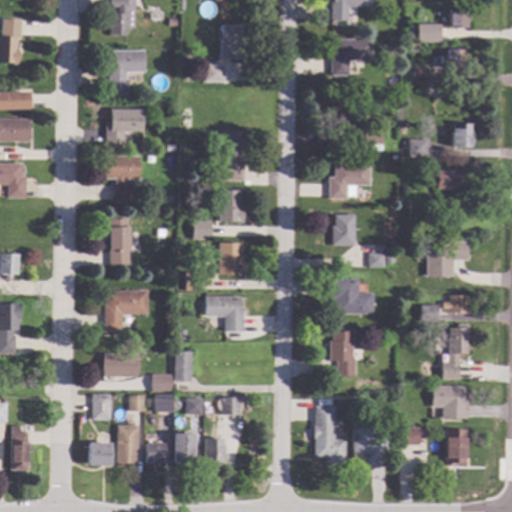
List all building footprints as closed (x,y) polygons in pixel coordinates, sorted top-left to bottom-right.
[(133,0),(133,31),(125,31),(125,37),(107,37),(107,15),(115,15),(115,8),(107,8),(107,0),(133,0)] [(371,0),(371,8),(347,8),(347,22),(329,22),(329,0),(371,0)] [(466,17),(469,17),(469,22),(467,22),(467,29),(447,29),(447,10),(466,10),(466,17)] [(18,39),(14,39),(14,47),(17,47),(17,66),(0,65),(0,21),(18,21),(18,39)] [(241,38),(242,38),(242,59),(219,59),(219,27),(241,27),(241,38)] [(436,38),(421,38),(421,27),(436,27),(436,38)] [(371,62),(356,62),(356,70),(348,70),(348,77),(329,78),(329,55),(335,55),(335,40),(370,40),(371,62)] [(418,53),(409,53),(409,43),(418,43),(418,53)] [(467,64),(466,64),(466,70),(445,69),(445,64),(439,64),(439,57),(446,57),(446,50),(467,50),(467,64)] [(143,74),(123,74),(123,81),(127,81),(127,97),(107,97),(107,51),(143,51),(143,74)] [(223,83),(203,83),(203,66),(223,66),(223,83)] [(427,80),(412,80),(412,68),(427,68),(427,80)] [(28,109),(0,109),(0,92),(28,93),(28,109)] [(362,126),(382,126),(383,152),(363,153),(362,128),(334,129),(333,99),(361,98),(362,126)] [(140,133),(122,133),(122,146),(102,146),(102,122),(107,122),(107,110),(140,110),(140,133)] [(28,144),(0,143),(0,119),(28,120),(28,144)] [(470,134),(471,134),(472,150),(452,150),(451,124),(470,124),(470,134)] [(240,161),(242,161),(242,181),(211,181),(211,160),(216,160),(217,131),(240,131),(240,161)] [(427,159),(407,159),(407,140),(426,140),(427,159)] [(173,153),(164,153),(163,145),(173,145),(173,153)] [(137,180),(122,180),(122,184),(131,184),(131,204),(111,204),(111,184),(113,184),(113,180),(101,180),(101,157),(137,157),(137,180)] [(19,178),(22,178),(22,200),(4,200),(4,186),(0,186),(0,165),(19,165),(19,178)] [(368,187),(345,187),(345,201),(326,201),(326,178),(332,178),(332,165),(368,165),(368,187)] [(461,174),(466,174),(467,187),(462,187),(462,190),(434,190),(434,186),(423,187),(423,172),(461,172),(461,174)] [(239,208),(241,208),(242,223),(217,223),(217,191),(239,191),(239,208)] [(353,247),(330,247),(330,227),(333,227),(333,216),(352,216),(353,247)] [(127,267),(106,267),(105,220),(125,220),(127,267)] [(209,241),(190,241),(190,221),(209,221),(209,241)] [(164,230),(163,238),(155,238),(155,230),(164,230)] [(467,262),(451,262),(451,278),(440,278),(440,287),(429,287),(428,279),(424,279),(423,243),(466,242),(467,262)] [(238,259),(241,259),(240,276),(216,276),(216,244),(239,244),(238,259)] [(384,268),(366,269),(366,252),(384,252),(384,268)] [(0,255),(15,255),(15,275),(10,275),(10,280),(3,280),(3,276),(0,276),(0,255)] [(392,264),(384,264),(384,256),(392,256),(392,264)] [(199,292),(182,292),(182,273),(199,273),(199,292)] [(356,294),(371,294),(371,316),(333,315),(333,302),(328,302),(328,280),(356,280),(356,294)] [(145,315),(119,315),(119,332),(101,332),(101,306),(103,306),(103,292),(145,292),(145,315)] [(465,303),(469,303),(469,315),(446,315),(446,310),(440,310),(440,303),(447,303),(447,294),(465,294),(465,303)] [(238,311),(240,311),(240,333),(222,333),(222,318),(202,318),(202,298),(238,298),(238,311)] [(18,322),(16,322),(16,333),(11,333),(11,337),(13,337),(13,355),(0,355),(0,305),(18,305),(18,322)] [(436,322),(419,322),(419,306),(436,306),(436,322)] [(406,328),(402,333),(397,329),(401,324),(406,328)] [(466,356),(457,356),(457,381),(439,381),(439,364),(446,364),(446,339),(448,339),(448,329),(456,329),(456,326),(466,326),(466,356)] [(350,357),(352,357),(352,360),(353,360),(353,376),(334,376),(334,363),(327,363),(327,342),(330,342),(330,334),(350,333),(350,357)] [(187,382),(173,382),(173,354),(188,354),(187,382)] [(135,379),(101,378),(101,355),(135,356),(135,379)] [(169,376),(169,393),(149,392),(149,375),(169,376)] [(462,401),(465,401),(465,420),(439,420),(439,409),(429,409),(429,387),(462,387),(462,401)] [(108,421),(89,422),(89,396),(107,395),(108,421)] [(169,413),(151,413),(152,395),(170,395),(169,413)] [(142,413),(126,413),(126,397),(141,397),(142,413)] [(238,416),(219,417),(218,398),(238,398),(238,416)] [(199,415),(182,415),(182,399),(199,399),(199,415)] [(332,441),(343,441),(343,464),(324,464),(324,459),(312,459),(312,440),(311,440),(311,426),(312,426),(312,408),(332,408),(332,441)] [(371,438),(385,437),(385,464),(364,464),(364,458),(351,458),(350,422),(370,422),(371,438)] [(136,464),(114,465),(114,427),(135,426),(136,464)] [(19,434),(25,434),(25,444),(28,444),(29,466),(26,466),(26,471),(8,471),(8,434),(9,434),(9,427),(19,427),(19,434)] [(417,446),(396,446),(396,427),(418,427),(417,446)] [(465,465),(442,465),(443,430),(465,430),(465,465)] [(191,465),(188,465),(189,469),(174,469),(174,464),(173,464),(172,434),(190,434),(191,465)] [(221,467),(211,467),(212,470),(202,470),(201,440),(220,439),(221,467)] [(154,444),(163,444),(163,465),(156,465),(156,468),(150,468),(150,465),(143,465),(143,445),(148,445),(148,442),(154,442),(154,444)] [(108,468),(85,467),(86,444),(109,444),(108,468)]
